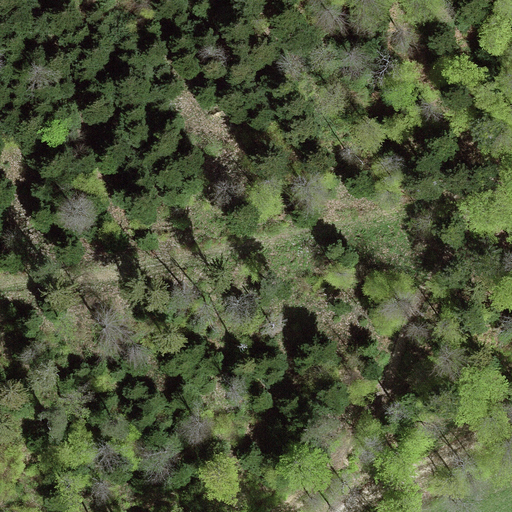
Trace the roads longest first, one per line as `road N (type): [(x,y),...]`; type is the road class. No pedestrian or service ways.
road 1 (track): [(0,293),(481,205)]
road 2 (track): [(370,495),(511,371)]
road 3 (track): [(511,427),(416,469),(346,511)]
